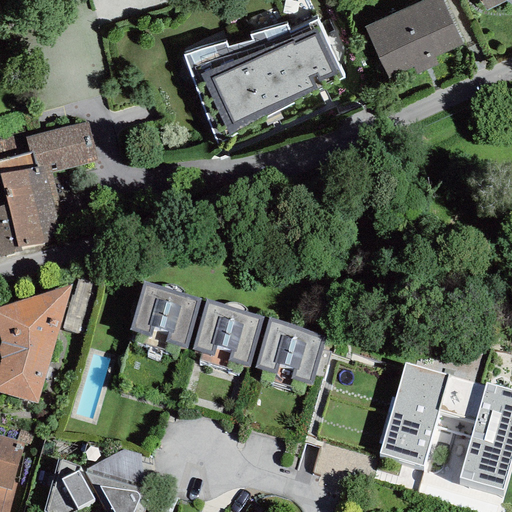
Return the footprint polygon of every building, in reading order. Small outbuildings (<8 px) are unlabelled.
[(440,0),(422,0),(365,26),(392,85),(464,52),(440,0)] [(481,0),(486,11),(508,0),(481,0)] [(343,77),(318,19),(289,30),(286,23),(249,35),(251,40),(228,47),(226,41),(182,55),(216,143),(343,77)] [(98,160),(89,122),(26,137),(25,134),(0,140),(0,257),(0,258),(18,253),(17,246),(67,239),(51,172),(98,160)] [(201,298),(144,282),(130,331),(151,337),(154,328),(169,332),(165,343),(186,349),(201,298)] [(72,284),(0,306),(0,338),(1,342),(0,344),(0,354),(1,358),(0,361),(0,392),(36,403),(72,284)] [(263,316),(206,300),(192,349),(213,355),(216,346),(230,350),(227,361),(248,367),(263,316)] [(326,335),(268,318),(254,367),(276,374),(279,364),(293,368),(290,379),(311,385),(326,335)] [(449,376),(404,363),(378,452),(423,465),(434,427),(449,376)] [(485,386),(449,376),(434,427),(470,437),(485,386)] [(511,456),(511,390),(486,383),(485,386),(470,437),(458,477),(502,490),(511,456)] [(24,442),(0,435),(0,511),(9,511),(18,483),(13,482),(24,442)] [(87,469),(58,459),(43,511),(45,511),(73,511),(98,497),(106,511),(143,511),(149,489),(141,454),(122,450),(87,469)] [(402,465),(398,480),(419,486),(423,471),(402,465)]
